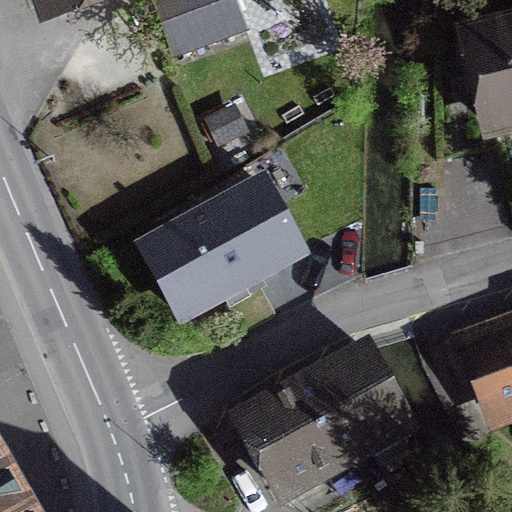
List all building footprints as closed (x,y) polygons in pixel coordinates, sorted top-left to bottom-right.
[(241,30),(229,0),(150,0),(172,56),(241,30)] [(511,32),(466,44),(486,127),(511,120),(511,32)] [(249,276),(292,252),(258,189),(144,251),(179,316),(251,277),(249,276)] [(511,336),(446,360),(460,399),(470,412),(486,405),(492,420),(511,412),(511,336)] [(364,353),(237,422),(276,493),(325,466),(365,444),(379,470),(415,450),(364,353)] [(0,511),(26,511),(0,466),(0,511)]
